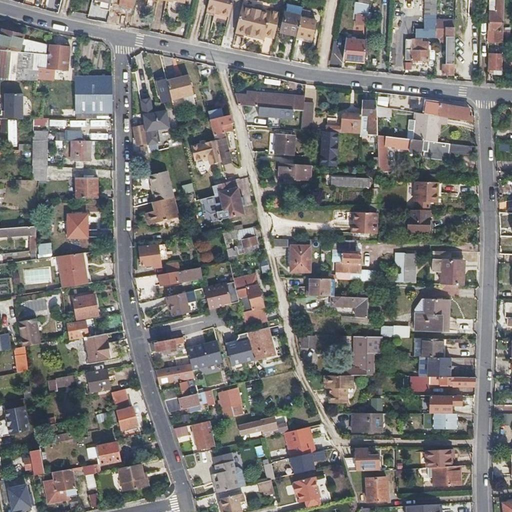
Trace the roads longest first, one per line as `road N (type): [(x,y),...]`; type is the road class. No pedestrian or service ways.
road 1 (residential): [(123,37),(125,270),(185,502)]
road 2 (residential): [(481,511),(489,235),(484,94)]
road 3 (residential): [(484,94),(310,75),(123,37)]
road 4 (residential): [(123,37),(0,6)]
